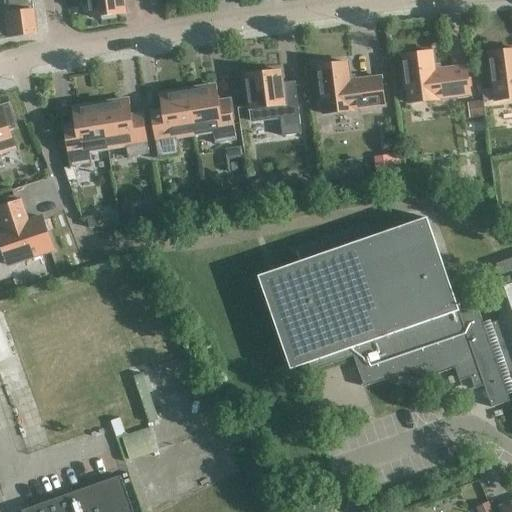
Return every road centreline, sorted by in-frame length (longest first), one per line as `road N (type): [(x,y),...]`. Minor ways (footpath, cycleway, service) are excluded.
road 1 (residential): [(63,50),(235,18),(406,0)]
road 2 (residential): [(17,64),(77,230)]
